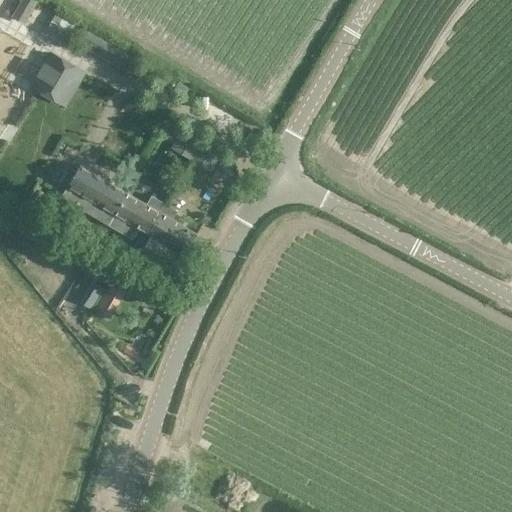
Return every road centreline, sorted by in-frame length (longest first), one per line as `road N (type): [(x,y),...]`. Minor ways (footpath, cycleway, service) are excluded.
road 1 (tertiary): [(122,511),(187,335),(271,173)]
road 2 (residential): [(511,298),(271,173)]
road 3 (tertiary): [(370,0),(271,173)]
